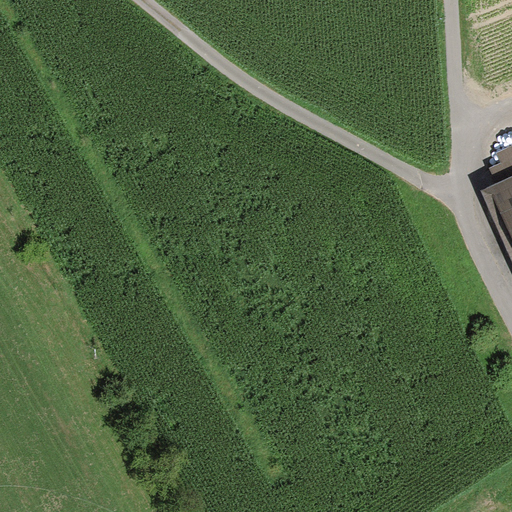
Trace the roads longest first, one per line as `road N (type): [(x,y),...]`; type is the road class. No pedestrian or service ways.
road 1 (track): [(463,195),(262,96),(139,0)]
road 2 (unclassified): [(463,195),(448,0)]
road 3 (residential): [(511,312),(480,254),(463,195)]
